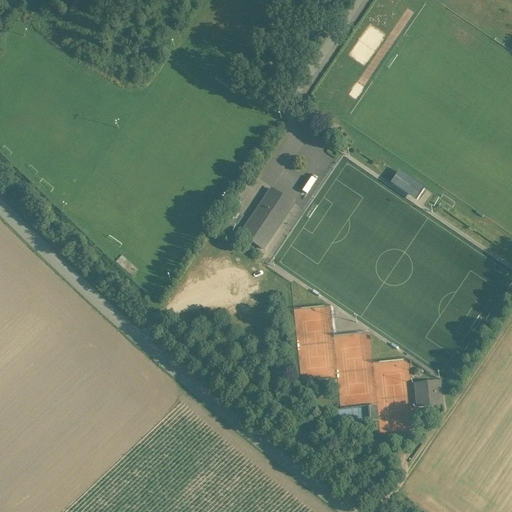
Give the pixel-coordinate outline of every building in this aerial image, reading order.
[(382,0),(381,1),(388,8),(396,0),(382,0)] [(418,200),(425,186),(399,171),(391,184),(418,200)] [(272,189),(241,235),(260,248),(291,202),(272,189)] [(239,212),(232,222),(237,226),(244,216),(239,212)] [(440,382),(415,384),(416,391),(419,391),(420,407),(442,405),(440,382)] [(375,406),(370,406),(371,422),(379,421),(378,415),(376,415),(375,406)]
